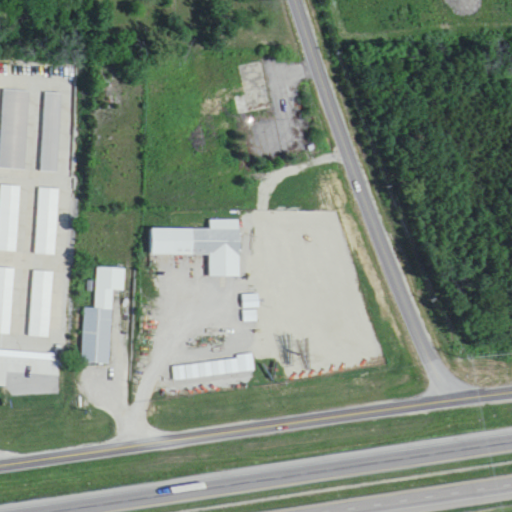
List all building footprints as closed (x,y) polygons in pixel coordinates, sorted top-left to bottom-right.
[(274,110),(266,62),(240,67),(245,97),(236,98),(239,116),(274,110)] [(0,170),(27,171),(32,92),(5,90),(0,170)] [(43,173),(59,174),(64,94),(48,93),(43,173)] [(21,187),(1,186),(0,208),(0,253),(18,255),(21,187)] [(61,190),(41,189),(36,256),(57,258),(61,190)] [(210,230),(151,230),(151,256),(209,256),(209,278),(239,278),(239,221),(210,221),(210,230)] [(0,336),(11,337),(15,270),(0,269),(0,336)] [(96,310),(85,310),(82,365),(110,366),(114,293),(125,293),(126,270),(98,269),(96,310)] [(54,273),(34,272),(31,339),(51,340),(54,273)] [(59,355),(22,354),(21,371),(58,371),(59,355)] [(172,367),(174,383),(255,374),(253,358),(172,367)]
